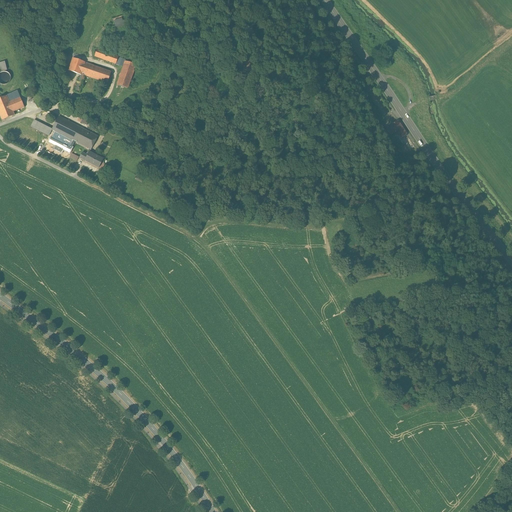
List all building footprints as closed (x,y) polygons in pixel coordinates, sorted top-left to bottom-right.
[(122,17),(112,20),(115,28),(111,29),(116,44),(122,42),(124,41),(125,37),(126,33),(126,28),(125,24),(122,17)] [(136,65),(125,61),(126,60),(118,57),(97,49),(95,57),(115,64),(123,67),(117,85),(128,89),(136,65)] [(81,61),(73,59),(69,71),(81,75),(81,74),(85,63),(81,61)] [(111,72),(85,63),(81,74),(85,76),(107,83),(111,72)] [(9,81),(10,78),(9,75),(8,73),(5,72),(3,71),(0,72),(0,84),(3,85),(6,84),(8,83),(9,81)] [(81,75),(75,92),(79,93),(85,76),(81,74),(81,75)] [(18,90),(6,95),(13,112),(24,107),(18,90)] [(6,95),(0,97),(0,115),(2,119),(14,114),(13,112),(6,95)] [(82,128),(59,117),(53,129),(52,130),(55,132),(75,142),(82,128)] [(89,121),(83,118),(81,123),(86,126),(89,121)] [(53,129),(34,120),(31,127),(49,136),(52,130),(53,129)] [(98,136),(82,128),(75,142),(91,150),(98,136)] [(75,142),(55,132),(49,142),(56,146),(54,149),(61,152),(61,153),(77,161),(79,157),(71,153),(72,152),(71,151),(75,142)] [(104,159),(90,151),(88,155),(85,160),(99,167),(104,159)]
